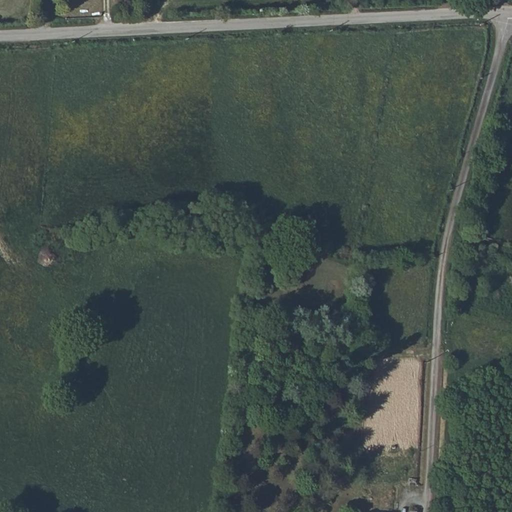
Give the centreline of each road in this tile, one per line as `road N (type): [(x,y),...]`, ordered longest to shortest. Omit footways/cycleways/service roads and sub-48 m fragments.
road 1 (unclassified): [(509,12),(0,35)]
road 2 (unclassified): [(426,511),(447,243),(509,12)]
